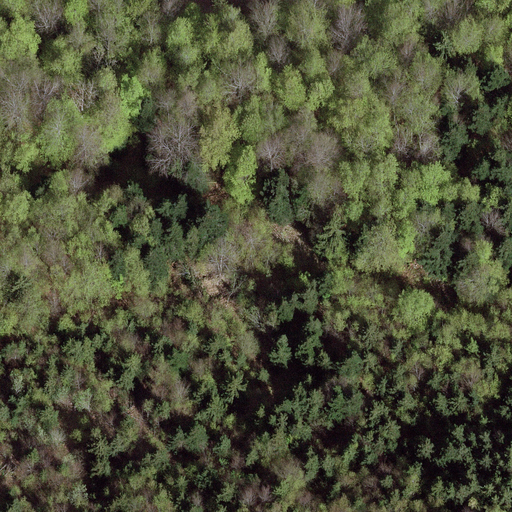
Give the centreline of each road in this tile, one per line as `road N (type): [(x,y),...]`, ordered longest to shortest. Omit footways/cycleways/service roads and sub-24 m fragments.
road 1 (track): [(0,344),(307,261),(511,329)]
road 2 (track): [(0,149),(307,261)]
